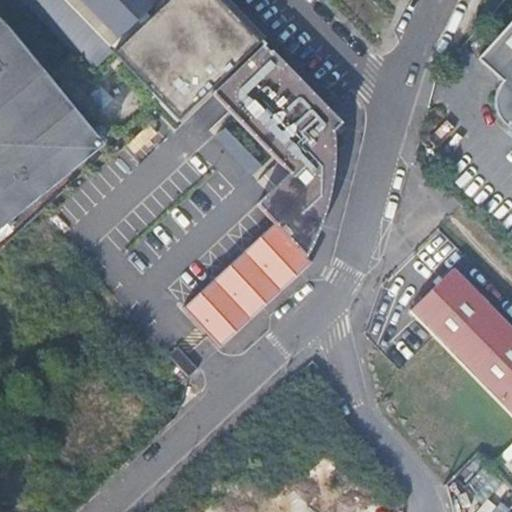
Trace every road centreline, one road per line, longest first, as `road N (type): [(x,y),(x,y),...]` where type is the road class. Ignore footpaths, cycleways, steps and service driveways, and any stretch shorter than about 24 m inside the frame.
road 1 (unknown): [(143,285),(108,246),(101,223),(195,140),(206,141),(239,178),(234,197),(196,231)]
road 2 (unclassified): [(323,307),(349,263),(392,98),(432,0)]
road 3 (unclassified): [(102,511),(323,307)]
road 4 (unclassified): [(423,511),(424,487),(359,408),(323,307)]
